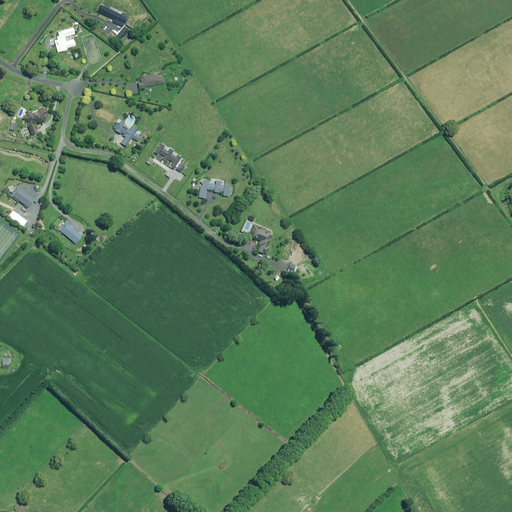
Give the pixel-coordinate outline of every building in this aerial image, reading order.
[(110,10),(104,7),(101,5),(98,12),(114,20),(113,22),(122,27),(128,15),(123,13),(111,7),(110,10)] [(129,31),(125,27),(117,36),(122,40),(129,31)] [(73,40),(69,41),(68,36),(69,36),(75,34),(73,28),(58,32),(59,36),(57,37),(58,40),(54,41),(58,52),(67,50),(67,48),(75,46),(73,40)] [(154,75),(153,72),(149,73),(149,75),(145,76),(143,74),(141,77),(140,78),(141,82),(138,83),(139,89),(145,88),(145,87),(164,83),(163,76),(159,77),(159,74),(154,75)] [(28,126),(31,135),(37,133),(34,124),(33,124),(33,123),(37,122),(37,124),(44,121),(44,120),(45,120),(48,114),(47,113),(48,110),(41,107),(40,109),(39,109),(38,112),(33,114),(28,111),(26,116),(23,115),(22,120),(27,121),(27,123),(29,126),(28,126)] [(125,123),(121,121),(120,124),(117,122),(113,128),(115,130),(115,131),(120,134),(121,133),(123,134),(122,136),(125,137),(121,144),(126,147),(132,138),(138,141),(141,136),(135,133),(137,129),(132,126),(130,130),(123,126),(125,123)] [(177,168),(176,170),(181,173),(186,165),(181,162),(179,162),(182,158),(177,155),(176,157),(171,154),(173,151),(170,149),(168,151),(163,148),(164,146),(161,144),(154,153),(158,156),(160,154),(164,157),(163,159),(167,161),(168,159),(172,162),(170,167),(174,169),(176,167),(177,168)] [(212,179),(212,181),(211,184),(208,183),(206,179),(200,182),(202,185),(201,186),(200,186),(198,198),(205,199),(206,189),(214,191),(214,192),(219,193),(219,191),(223,192),(222,196),(229,197),(229,196),(229,193),(231,193),(232,189),(230,189),(231,185),(224,184),(225,181),(212,179)] [(18,207),(23,210),(25,209),(24,208),(26,206),(27,208),(27,209),(29,211),(35,203),(33,201),(34,200),(23,192),(24,191),(19,187),(12,196),(21,203),(20,205),(19,205),(18,206),(18,207)] [(21,218),(13,212),(10,216),(18,223),(21,218)] [(59,230),(60,231),(75,244),(81,236),(70,227),(71,226),(66,222),(59,230)] [(268,231),(260,227),(259,227),(254,225),(251,231),(253,232),(252,236),(255,238),(255,239),(259,241),(258,245),(259,245),(257,252),(263,254),(263,253),(266,254),(269,247),(267,247),(271,239),(270,238),(271,235),(270,235),(271,232),(268,231)] [(295,266),(295,268),(289,265),(288,267),(289,267),(286,272),(292,275),(293,271),(295,272),(297,267),(295,266)]
